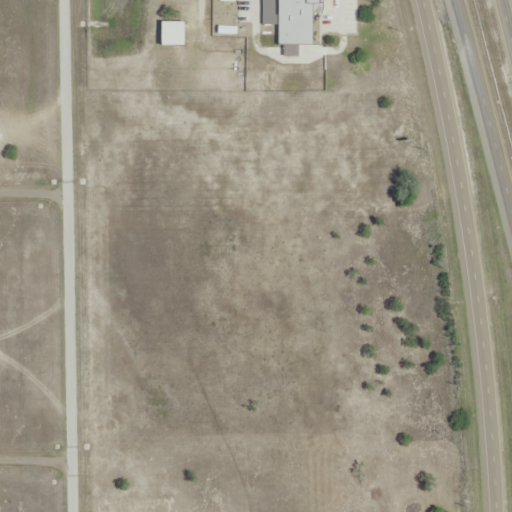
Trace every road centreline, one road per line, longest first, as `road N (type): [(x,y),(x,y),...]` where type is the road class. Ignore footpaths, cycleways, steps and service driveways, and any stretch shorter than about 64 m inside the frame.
road 1 (trunk): [(418,0),(461,186),(492,511)]
road 2 (residential): [(69,0),(75,511)]
road 3 (trunk): [(457,0),(511,221)]
